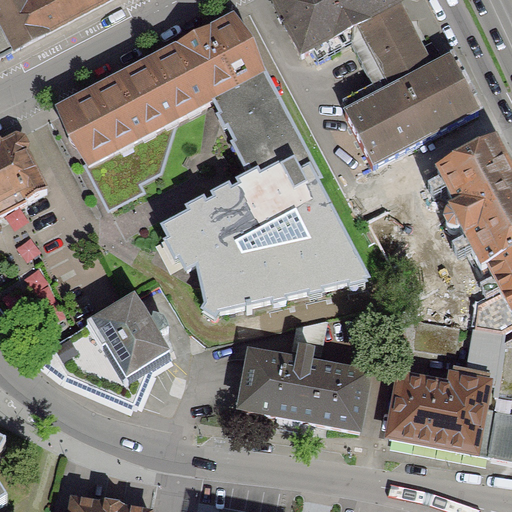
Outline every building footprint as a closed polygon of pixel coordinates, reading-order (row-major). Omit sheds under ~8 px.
[(0,0),(0,51),(97,0),(0,0)] [(280,0),(270,5),(302,64),(358,34),(390,94),(346,117),(376,174),(480,120),(450,63),(436,70),(403,9),(398,0),(280,0)] [(267,88),(231,16),(55,110),(108,209),(141,190),(135,179),(159,167),(172,117),(211,97),(222,113),(267,88)] [(267,88),(222,113),(257,180),(298,162),(305,158),(267,88)] [(0,229),(1,229),(0,227),(0,212),(44,188),(22,148),(26,145),(18,130),(0,139),(0,229)] [(451,163),(436,172),(456,207),(438,217),(446,230),(455,225),(478,267),(484,264),(499,291),(511,313),(511,183),(489,142),(480,147),(477,143),(449,159),(451,163)] [(257,180),(164,228),(186,268),(196,260),(210,309),(362,275),(298,162),(257,180)] [(428,282),(388,203),(363,215),(404,295),(428,282)] [(26,228),(11,235),(21,258),(36,251),(26,228)] [(472,326),(501,330),(511,325),(511,313),(499,291),(476,302),(472,326)] [(132,294),(48,345),(68,375),(132,402),(144,369),(168,349),(158,335),(163,329),(154,316),(148,318),(132,294)] [(297,349),(295,360),(309,362),(310,350),(320,351),(323,316),(295,323),(290,348),(297,349)] [(452,349),(457,323),(415,316),(386,330),(386,352),(409,352),(411,342),(452,349)] [(501,330),(472,326),(464,376),(486,380),(499,382),(504,338),(501,330)] [(511,334),(504,338),(499,382),(497,396),(511,398),(511,397),(511,334)] [(239,407),(359,426),(367,371),(309,362),(295,360),(247,353),(239,407)] [(388,435),(485,451),(493,407),(482,405),(486,380),(464,376),(450,374),(448,386),(398,377),(388,435)] [(511,410),(493,407),(485,451),(511,455),(511,410)] [(0,461),(8,447),(0,443),(0,510),(10,503),(0,488),(0,461)] [(132,511),(76,502),(74,511),(132,511)]
